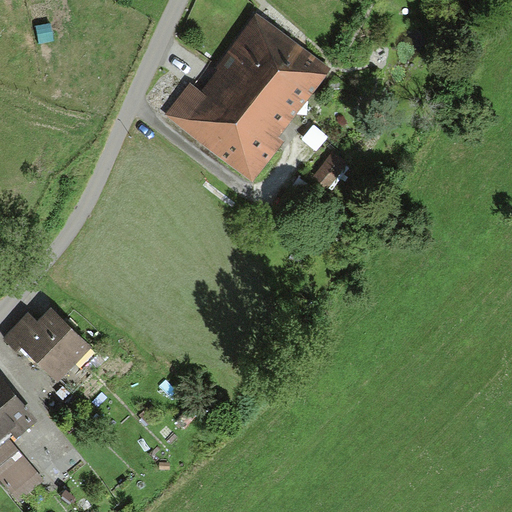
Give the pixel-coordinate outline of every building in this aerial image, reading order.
[(313,85),(325,71),(257,15),(225,54),(235,62),(207,97),(192,85),(169,113),(249,178),(277,143),(262,131),(305,79),(313,85)] [(344,163),(331,151),(310,176),(324,187),(344,163)] [(55,375),(85,344),(50,310),(35,326),(25,316),(15,327),(12,324),(0,336),(13,349),(20,341),(55,375)] [(0,429),(7,423),(14,431),(32,415),(11,391),(9,394),(1,385),(6,381),(0,374),(0,429)] [(20,452),(5,437),(0,442),(0,476),(19,496),(39,477),(17,455),(20,452)]
